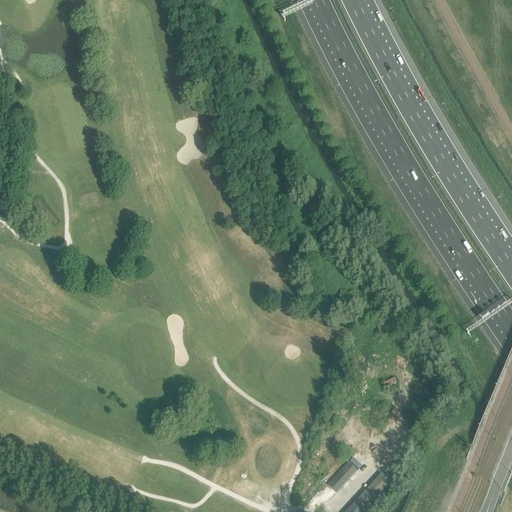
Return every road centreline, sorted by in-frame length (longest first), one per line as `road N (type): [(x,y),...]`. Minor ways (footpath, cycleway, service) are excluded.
road 1 (motorway): [(317,0),(391,140),(511,327)]
road 2 (motorway): [(511,270),(420,127),(353,0)]
